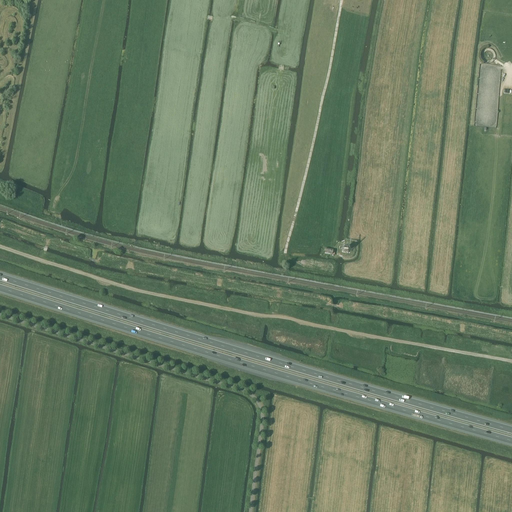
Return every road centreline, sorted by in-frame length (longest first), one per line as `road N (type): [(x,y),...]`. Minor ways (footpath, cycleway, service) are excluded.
road 1 (trunk): [(511,430),(0,276)]
road 2 (trunk): [(0,287),(511,440)]
road 3 (track): [(511,361),(132,289),(0,247)]
road 4 (track): [(284,253),(341,0)]
